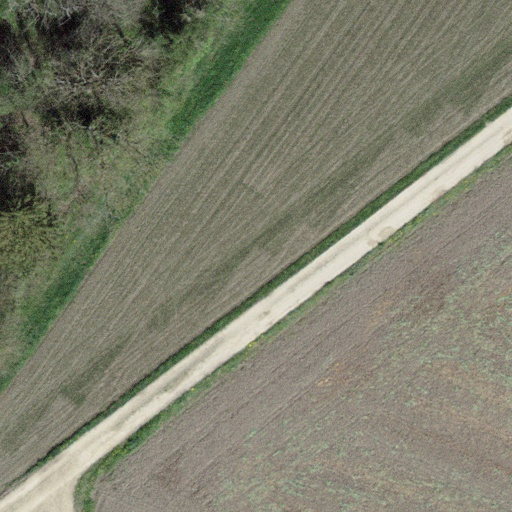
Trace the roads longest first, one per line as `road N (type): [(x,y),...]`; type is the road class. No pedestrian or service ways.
road 1 (track): [(511,118),(14,511)]
road 2 (track): [(251,0),(0,357)]
